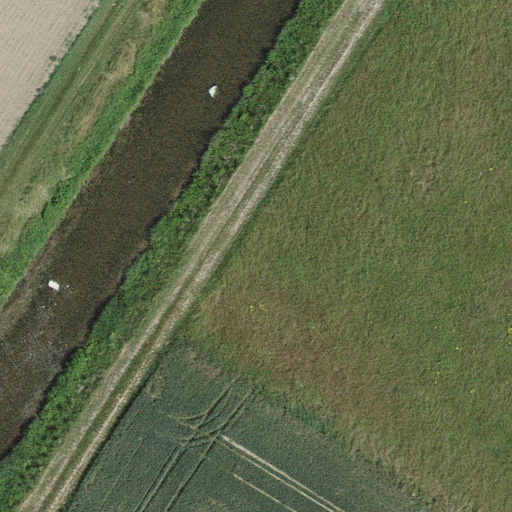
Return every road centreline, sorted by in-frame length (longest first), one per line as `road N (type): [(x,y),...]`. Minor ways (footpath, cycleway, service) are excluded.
road 1 (track): [(35,511),(365,0)]
road 2 (track): [(0,157),(101,0)]
